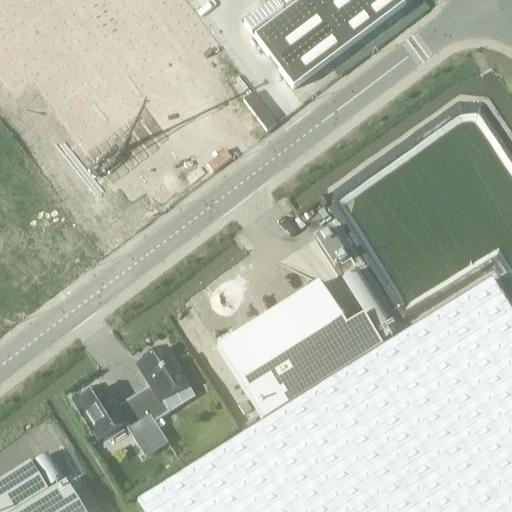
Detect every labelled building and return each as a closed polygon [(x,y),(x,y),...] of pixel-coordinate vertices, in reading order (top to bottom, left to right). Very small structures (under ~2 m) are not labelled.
[(166,0),(0,0),(0,71),(22,102),(49,83),(129,195),(247,111),(166,0)] [(399,0),(306,0),(254,40),(293,92),(405,7),(399,0)] [(329,230),(316,238),(334,268),(348,260),(329,230)] [(216,349),(263,424),(138,503),(143,511),(511,511),(511,316),(490,282),(383,349),(364,319),(346,330),(318,286),(216,349)] [(136,397),(150,419),(154,425),(170,415),(162,403),(187,387),(164,350),(152,357),(148,355),(144,356),(141,360),(141,365),(138,367),(151,388),(136,397)] [(91,396),(87,394),(82,395),(80,399),(79,403),(76,405),(100,442),(125,426),(129,433),(150,419),(136,397),(116,410),(103,389),(91,396)] [(0,483),(0,511),(82,511),(65,484),(49,495),(30,465),(0,483)]
